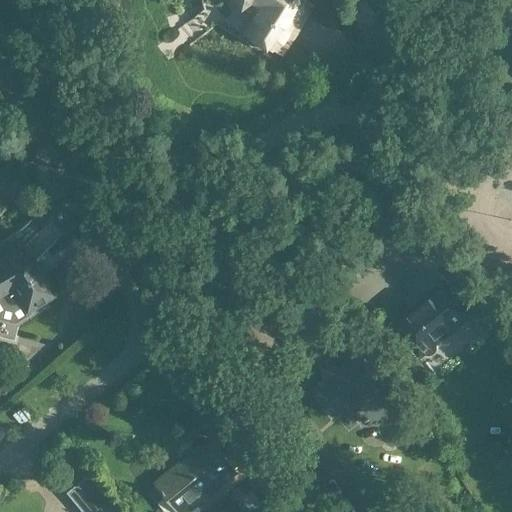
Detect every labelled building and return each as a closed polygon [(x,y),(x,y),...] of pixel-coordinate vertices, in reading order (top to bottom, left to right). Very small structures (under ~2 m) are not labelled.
[(233,0),(240,8),(247,2),(249,1),(261,8),(244,35),(269,50),(270,49),(275,52),(306,2),(303,0),(233,0)] [(209,22),(197,33),(204,40),(216,30),(209,22)] [(39,263),(36,265),(24,246),(0,261),(0,319),(13,322),(28,313),(27,312),(54,296),(41,275),(44,273),(39,263)] [(422,354),(425,356),(429,357),(433,356),(436,354),(437,350),(437,346),(436,343),(471,314),(445,283),(394,325),(420,356),(422,354)] [(325,382),(316,389),(318,399),(329,412),(338,416),(347,408),(355,411),(363,405),(361,396),(377,384),(375,374),(359,354),(340,370),(331,367),(324,373),(325,382)] [(269,464),(251,441),(245,435),(228,449),(251,479),(269,464)] [(185,511),(236,471),(211,440),(156,484),(179,511),(185,511)] [(272,478),(261,486),(268,495),(261,501),(269,511),(287,497),(272,478)]
